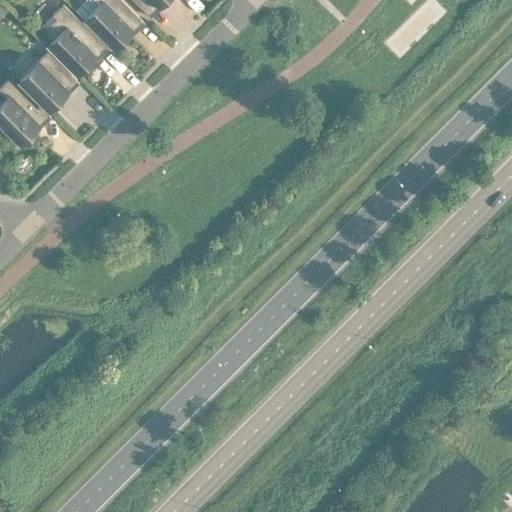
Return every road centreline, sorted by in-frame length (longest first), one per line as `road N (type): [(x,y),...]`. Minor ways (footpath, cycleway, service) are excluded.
road 1 (primary): [(511,76),(74,511)]
road 2 (primary): [(170,511),(511,172)]
road 3 (residential): [(26,217),(242,0)]
